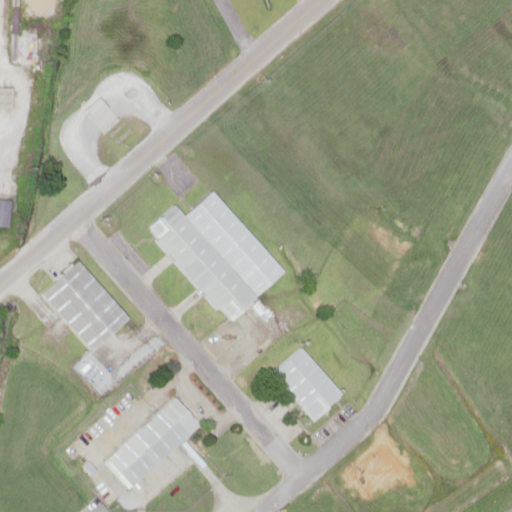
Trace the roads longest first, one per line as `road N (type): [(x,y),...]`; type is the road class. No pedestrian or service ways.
road 1 (residential): [(261,511),(383,400),(511,168)]
road 2 (residential): [(0,276),(318,0)]
road 3 (residential): [(71,215),(305,476)]
